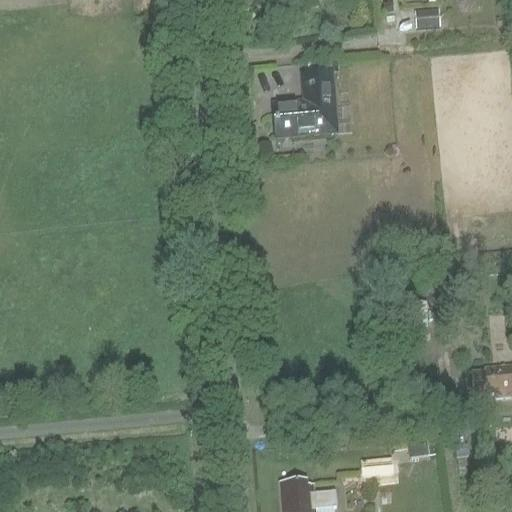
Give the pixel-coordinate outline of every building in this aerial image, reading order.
[(441,31),(439,13),(416,15),(417,33),(441,31)] [(277,111),(279,143),(339,138),(334,79),(306,81),(309,108),(277,111)] [(511,269),(511,252),(476,256),(478,273),(511,269)] [(511,371),(488,374),(489,378),(475,379),(477,401),(494,399),(494,403),(511,401),(511,371)] [(365,477),(392,491),(406,463),(394,457),(388,470),(372,463),(365,477)] [(308,483),(280,485),(281,511),(316,511),(337,511),(336,495),(315,496),(314,487),(308,487),(308,483)]
